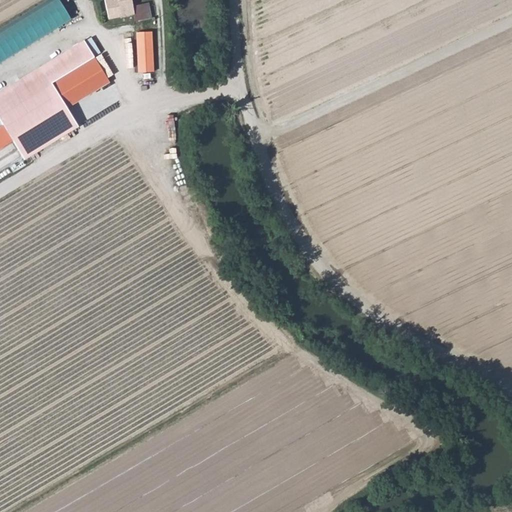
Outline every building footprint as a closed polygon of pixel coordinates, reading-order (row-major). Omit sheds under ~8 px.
[(105,0),(109,18),(133,13),(130,0),(105,0)] [(64,2),(0,35),(0,64),(76,24),(64,2)] [(136,6),(139,19),(147,17),(144,4),(136,6)] [(154,31),(138,33),(142,72),(158,71),(154,31)] [(0,90),(0,105),(92,52),(84,39),(0,90)] [(109,80),(92,52),(0,105),(0,118),(24,158),(78,125),(67,106),(109,80)]
